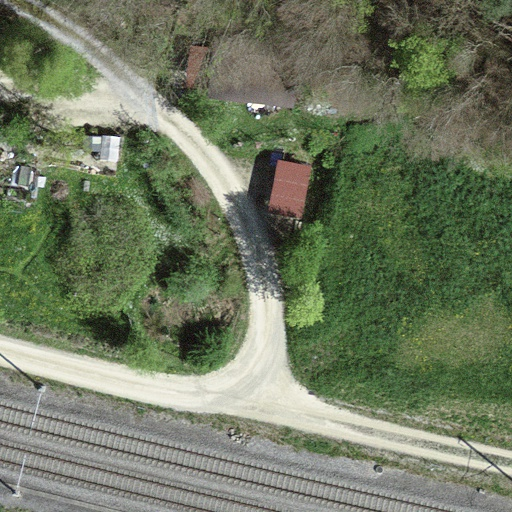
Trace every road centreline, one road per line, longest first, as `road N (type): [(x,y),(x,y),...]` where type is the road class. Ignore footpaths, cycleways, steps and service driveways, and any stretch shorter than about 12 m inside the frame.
road 1 (track): [(247,398),(266,310),(234,199),(184,131),(93,49),(17,0)]
road 2 (track): [(511,463),(247,398)]
road 3 (track): [(247,398),(141,386),(0,350)]
